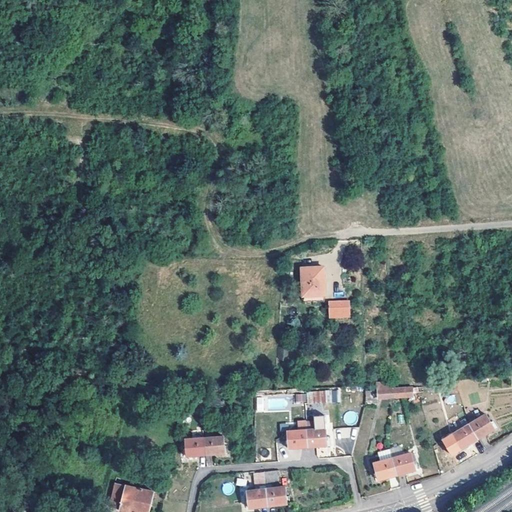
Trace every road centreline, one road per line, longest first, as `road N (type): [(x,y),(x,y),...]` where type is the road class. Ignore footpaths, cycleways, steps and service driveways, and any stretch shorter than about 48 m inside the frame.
road 1 (track): [(343,234),(259,253),(229,251),(212,233),(207,210),(219,152),(204,129),(158,120),(0,116)]
road 2 (residential): [(361,511),(350,469),(336,460),(209,469),(195,484),(190,511)]
road 3 (residential): [(511,223),(343,234)]
road 4 (residential): [(390,511),(511,450)]
